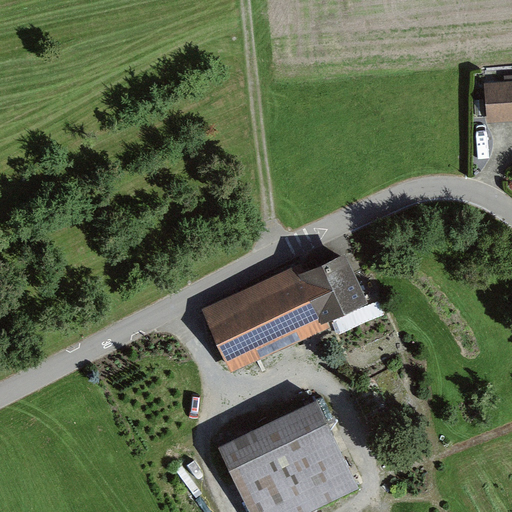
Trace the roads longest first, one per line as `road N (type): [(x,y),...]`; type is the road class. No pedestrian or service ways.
road 1 (unclassified): [(511,213),(486,195),(419,190),(0,397)]
road 2 (track): [(273,256),(245,0)]
